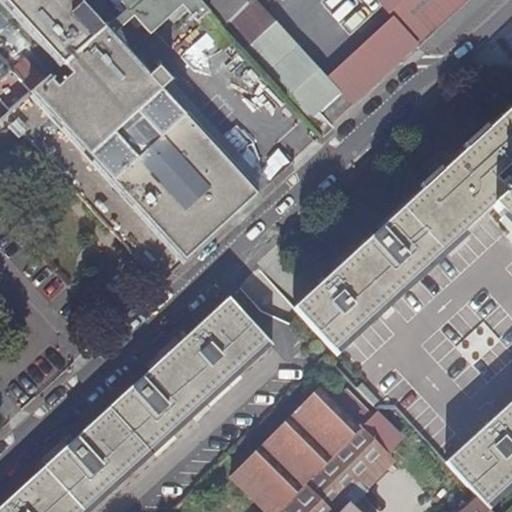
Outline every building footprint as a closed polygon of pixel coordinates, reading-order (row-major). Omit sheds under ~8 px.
[(2,0),(63,68),(46,82),(33,95),(31,93),(12,110),(0,120),(0,162),(25,139),(158,283),(160,285),(259,196),(218,151),(162,90),(171,81),(158,68),(149,76),(112,36),(133,17),(150,36),(182,6),(196,22),(197,21),(211,37),(220,29),(218,28),(247,0),(124,0),(121,3),(126,9),(105,28),(79,0),(2,0)] [(321,138),(354,108),(330,82),(253,0),(247,0),(218,28),(220,29),(321,138)] [(420,47),(472,0),(377,0),(397,21),(420,47)] [(354,108),(420,47),(397,21),(330,82),(354,108)] [(12,69),(0,56),(0,97),(12,110),(31,93),(26,86),(12,69)] [(25,59),(12,69),(26,86),(39,75),(25,59)] [(33,95),(46,82),(39,75),(26,86),(31,93),(33,95)] [(259,196),(268,187),(194,106),(171,81),(162,90),(218,151),(259,196)] [(492,207),(511,189),(511,115),(510,114),(369,242),(296,309),(335,352),(433,260),(492,207)] [(511,228),(511,189),(492,207),(511,228)] [(0,511),(89,511),(273,346),(230,300),(0,509),(0,511)] [(346,353),(362,368),(389,340),(373,325),(346,353)] [(358,389),(375,407),(382,400),(366,383),(358,389)] [(356,511),(352,507),(345,511),(333,511),(388,457),(334,402),(321,389),(239,471),(197,511),(356,511)] [(348,389),(334,402),(388,457),(403,441),(383,420),(380,422),(348,389)] [(477,499),(486,508),(511,484),(511,404),(447,465),(477,499)] [(333,511),(345,511),(352,507),(394,464),(388,457),(333,511)] [(489,511),(486,508),(477,499),(463,511),(489,511)]
